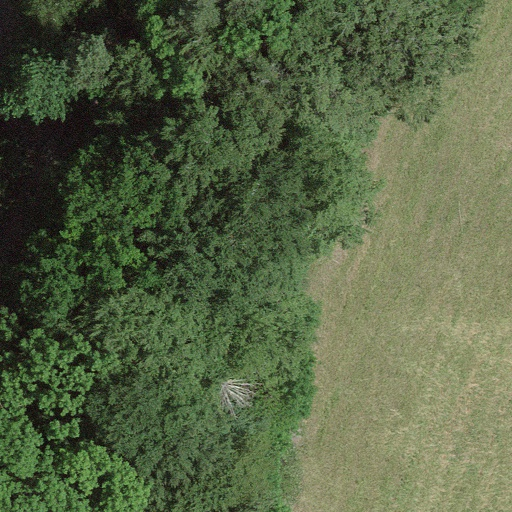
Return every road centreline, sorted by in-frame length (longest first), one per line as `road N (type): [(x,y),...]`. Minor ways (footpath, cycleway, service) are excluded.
road 1 (unclassified): [(0,270),(155,0)]
road 2 (track): [(0,0),(4,71),(37,199)]
